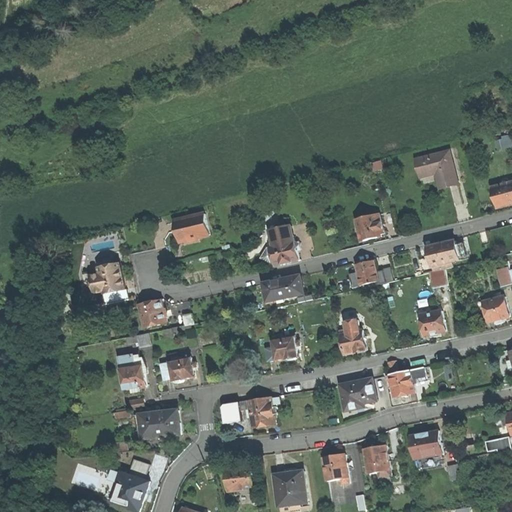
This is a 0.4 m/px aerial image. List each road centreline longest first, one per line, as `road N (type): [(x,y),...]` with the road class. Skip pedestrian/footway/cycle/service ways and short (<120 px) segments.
road 1 (residential): [(511,215),(173,294),(153,267)]
road 2 (residential): [(511,393),(347,434),(207,451)]
road 3 (residential): [(511,334),(211,391)]
